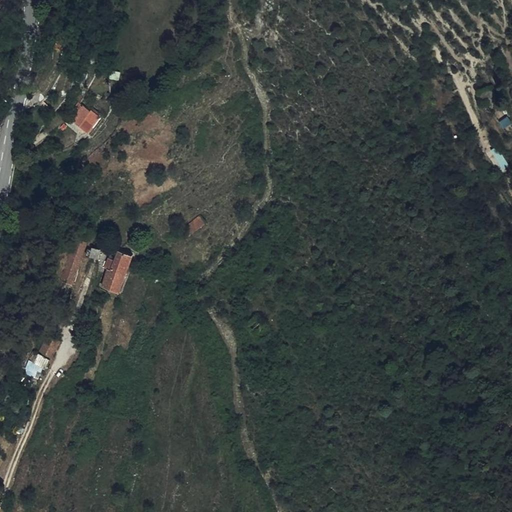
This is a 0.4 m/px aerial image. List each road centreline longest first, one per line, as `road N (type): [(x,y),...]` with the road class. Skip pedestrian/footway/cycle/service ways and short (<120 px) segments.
road 1 (tertiary): [(31,0),(0,198)]
road 2 (track): [(0,499),(51,374)]
